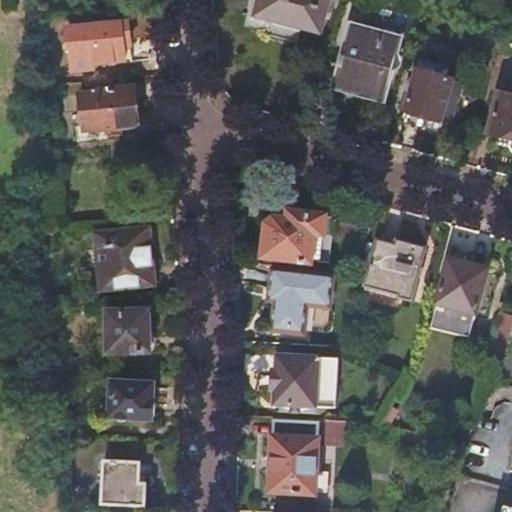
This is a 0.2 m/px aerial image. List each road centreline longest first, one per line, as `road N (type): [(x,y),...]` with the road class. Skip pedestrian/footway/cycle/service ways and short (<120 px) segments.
road 1 (residential): [(195,511),(203,271),(190,120)]
road 2 (residential): [(190,120),(511,210)]
road 3 (residential): [(190,120),(178,0)]
